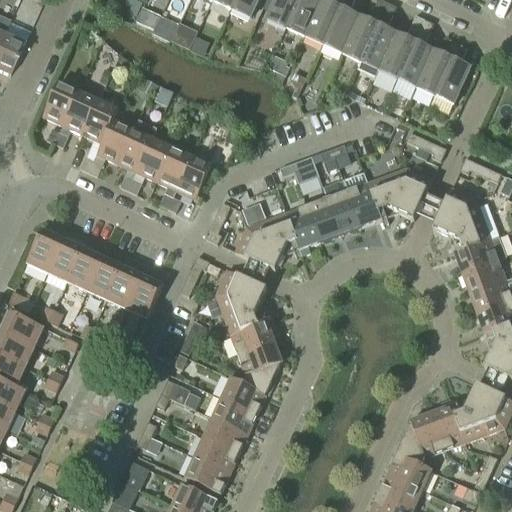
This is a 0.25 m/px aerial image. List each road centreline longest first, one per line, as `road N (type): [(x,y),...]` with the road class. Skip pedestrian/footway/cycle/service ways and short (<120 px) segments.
road 1 (residential): [(405,268),(509,42),(414,0)]
road 2 (residential): [(310,298),(55,186),(21,192)]
road 3 (residential): [(243,511),(310,364),(303,342),(310,298)]
road 4 (residential): [(4,138),(68,0)]
